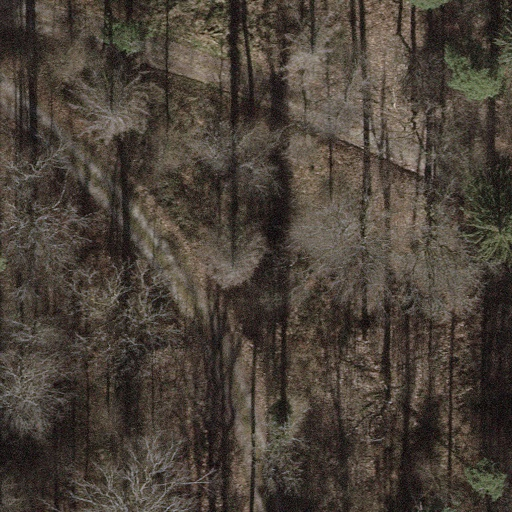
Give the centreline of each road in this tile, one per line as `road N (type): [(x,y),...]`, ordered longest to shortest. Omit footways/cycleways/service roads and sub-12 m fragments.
road 1 (track): [(0,24),(322,127),(511,222)]
road 2 (track): [(0,72),(160,201),(276,465),(285,511)]
